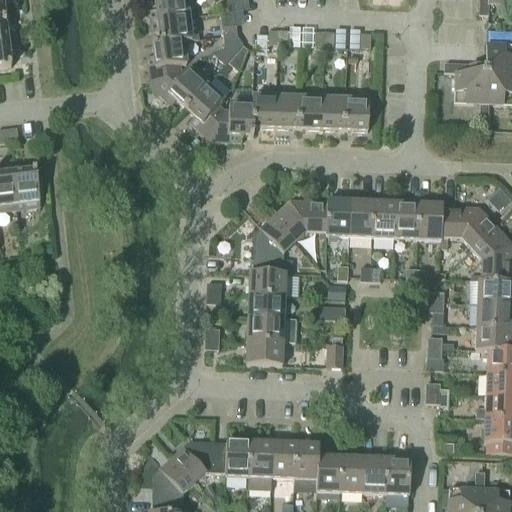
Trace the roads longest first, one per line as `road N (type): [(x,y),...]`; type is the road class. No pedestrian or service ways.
road 1 (residential): [(420,511),(419,417),(356,411),(334,393),(181,384)]
road 2 (residential): [(192,195),(278,162),(412,166)]
road 3 (residential): [(181,384),(192,195)]
road 4 (residential): [(424,24),(269,19),(267,0)]
road 5 (residential): [(109,511),(112,441),(181,384)]
road 6 (residential): [(412,166),(415,45),(424,24)]
road 7 (residential): [(0,115),(120,101)]
road 8 (residential): [(192,195),(128,126),(120,101)]
